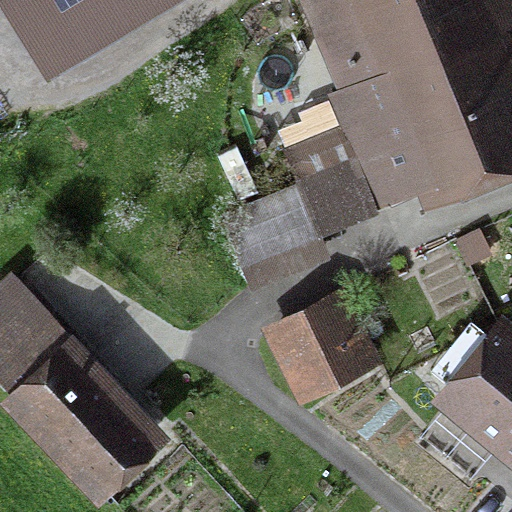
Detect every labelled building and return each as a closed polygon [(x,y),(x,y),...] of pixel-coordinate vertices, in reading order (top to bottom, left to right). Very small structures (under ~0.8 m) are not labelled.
[(114,0),(12,0),(39,45),(114,0)] [(511,98),(486,34),(511,23),(511,0),(309,0),(311,4),(278,17),(293,54),(325,40),(340,76),(313,88),(317,97),(335,89),(362,155),(225,212),(244,258),(511,147),(511,98)] [(150,434),(10,284),(0,293),(0,375),(98,481),(150,434)] [(338,296),(275,328),(303,387),(367,356),(338,296)] [(449,397),(511,449),(511,337),(504,330),(449,397)]
